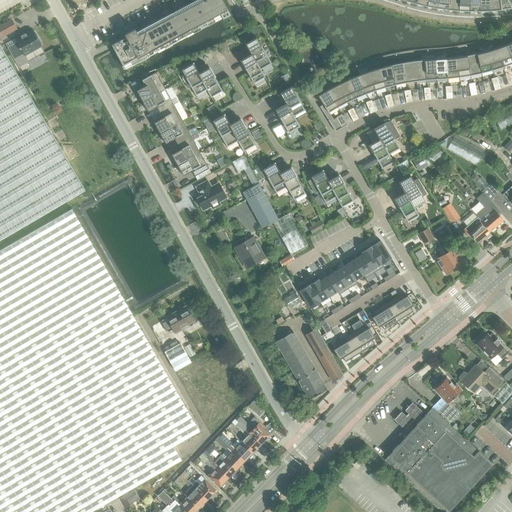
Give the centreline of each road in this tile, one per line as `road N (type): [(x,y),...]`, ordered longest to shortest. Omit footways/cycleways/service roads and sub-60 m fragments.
road 1 (residential): [(304,442),(72,36)]
road 2 (secondary): [(310,449),(449,321)]
road 3 (secondary): [(442,313),(304,442)]
road 4 (residential): [(336,138),(404,108),(511,89)]
road 5 (residential): [(223,60),(287,155),(336,138)]
